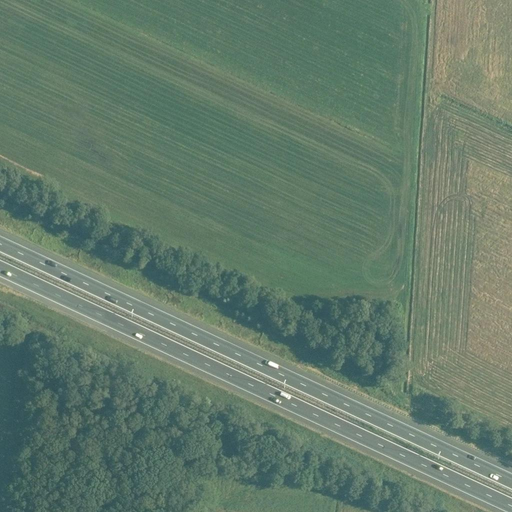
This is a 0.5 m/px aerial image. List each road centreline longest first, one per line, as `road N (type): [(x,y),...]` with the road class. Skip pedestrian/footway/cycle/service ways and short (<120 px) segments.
road 1 (motorway): [(0,268),(511,507)]
road 2 (motorway): [(511,481),(0,244)]
